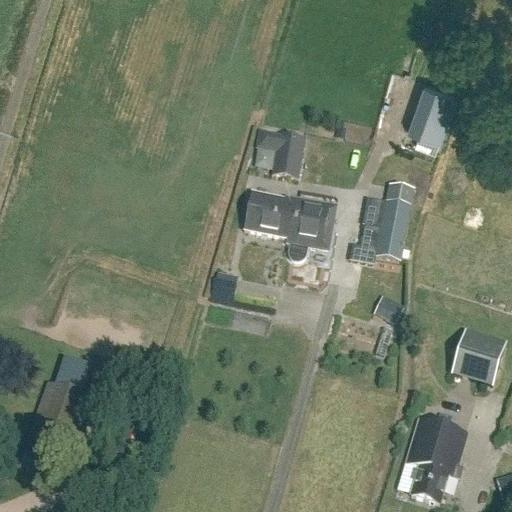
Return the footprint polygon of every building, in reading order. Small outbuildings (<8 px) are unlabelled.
[(439,143),(456,96),(425,85),(407,131),(439,143)] [(257,135),(255,151),(275,154),(271,178),(299,182),(305,142),(257,135)] [(376,261),(400,266),(415,192),(390,188),(387,206),(369,203),(365,225),(382,229),(382,233),(365,230),(361,252),(377,255),(376,261)] [(290,248),(299,203),(291,201),(286,200),(285,203),(252,196),(245,233),(244,233),(244,234),(287,243),(286,247),(290,248)] [(290,248),(288,257),(289,260),(291,263),(294,265),(298,266),(301,265),(304,263),(306,260),(308,251),(320,254),(321,254),(330,208),(329,208),(299,203),(290,248)] [(216,274),(211,299),(231,303),(236,278),(216,274)] [(403,311),(392,306),(384,324),(395,329),(403,311)] [(462,331),(448,377),(489,389),(503,343),(462,331)] [(106,376),(63,361),(54,388),(47,385),(25,452),(75,468),(106,376)] [(454,481),(467,438),(420,424),(407,467),(420,471),(411,500),(439,508),(448,479),(454,481)] [(501,503),(511,498),(511,475),(494,481),(501,503)]
